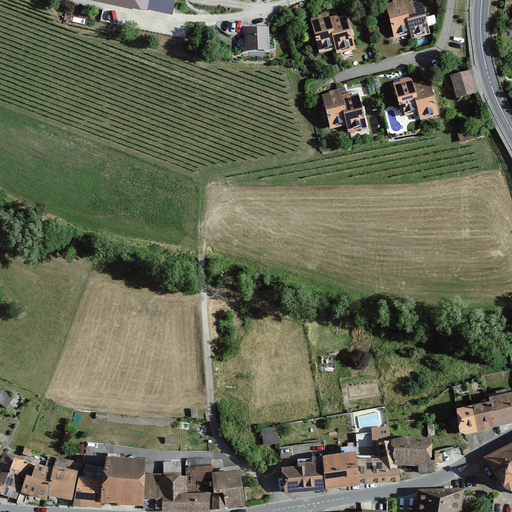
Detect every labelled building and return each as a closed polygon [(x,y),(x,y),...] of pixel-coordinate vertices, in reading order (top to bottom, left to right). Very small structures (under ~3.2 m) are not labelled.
[(116,0),(171,10),(173,0),(116,0)] [(412,38),(429,34),(420,0),(404,5),(411,34),(412,38)] [(385,6),(393,38),(411,34),(404,5),(403,1),(385,6)] [(337,54),(355,50),(346,15),(328,20),(336,49),(337,54)] [(310,21),(319,53),(336,49),(328,20),(327,16),(310,21)] [(269,29),(246,28),(246,53),(269,53),(269,29)] [(457,99),(476,94),(470,72),(451,77),(457,99)] [(393,85),(401,117),(419,112),(412,86),(411,81),(393,85)] [(421,119),(437,115),(429,82),(412,86),(419,112),(421,119)] [(322,97),(330,129),(347,125),(341,98),(340,93),(322,97)] [(349,132),(365,128),(358,94),(341,98),(347,125),(349,132)] [(478,127),(457,133),(460,143),(481,136),(478,127)] [(1,389),(0,392),(0,401),(9,406),(14,396),(1,389)] [(511,394),(489,400),(490,403),(496,427),(511,423),(511,394)] [(496,427),(490,403),(472,407),(478,432),(496,427)] [(478,432),(472,407),(456,411),(460,432),(467,434),(478,432)] [(356,460),(360,484),(398,483),(397,466),(389,442),(388,427),(372,429),(371,448),(378,448),(379,460),(356,460)] [(276,428),(261,430),(264,445),(278,443),(276,428)] [(430,456),(430,439),(402,439),(389,442),(397,466),(418,466),(418,473),(435,471),(435,455),(430,456)] [(323,458),(326,490),(360,484),(356,460),(354,447),(340,448),(341,456),(323,458)] [(511,447),(488,461),(503,488),(511,491),(511,447)] [(0,461),(0,493),(2,494),(14,459),(4,455),(0,461)] [(298,467),(282,469),(285,493),(326,490),(323,458),(298,461),(298,467)] [(14,459),(2,494),(16,499),(29,465),(14,459)] [(82,463),(55,459),(53,472),(47,495),(71,501),(76,474),(82,463)] [(106,459),(104,468),(100,503),(143,507),(143,498),(145,476),(146,462),(106,459)] [(181,476),(181,461),(166,461),(165,476),(181,476)] [(78,480),(73,506),(100,507),(100,503),(104,468),(87,465),(82,480),(78,480)] [(36,466),(24,493),(45,501),(47,495),(53,472),(36,466)] [(186,477),(187,494),(205,494),(205,471),(186,471),(186,477)] [(224,494),(227,508),(245,505),(240,471),(212,474),(214,494),(224,494)] [(143,498),(163,497),(162,476),(145,476),(143,498)] [(163,507),(163,511),(208,511),(209,494),(205,494),(187,494),(186,477),(162,476),(163,497),(163,507)] [(459,511),(464,489),(420,492),(418,511),(459,511)] [(224,494),(214,494),(216,509),(227,508),(224,494)] [(163,497),(143,498),(143,507),(163,507),(163,497)]
